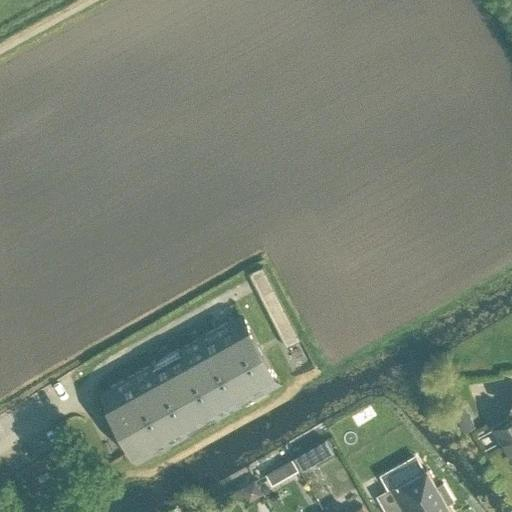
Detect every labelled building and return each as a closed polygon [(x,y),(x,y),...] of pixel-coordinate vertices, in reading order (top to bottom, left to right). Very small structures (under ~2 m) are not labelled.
[(286,345),(300,338),(265,269),(251,277),(286,345)] [(139,458),(279,380),(242,313),(102,391),(139,458)] [(507,415),(492,424),(501,440),(503,439),(511,454),(511,397),(510,404),(511,404),(511,415),(508,417),(507,415)] [(307,465),(339,449),(332,435),(300,451),(307,465)] [(279,464),(285,476),(298,468),(292,456),(279,464)] [(373,495),(382,511),(447,511),(442,503),(448,499),(438,482),(432,486),(421,467),(373,495)] [(366,511),(361,503),(345,511),(366,511)]
